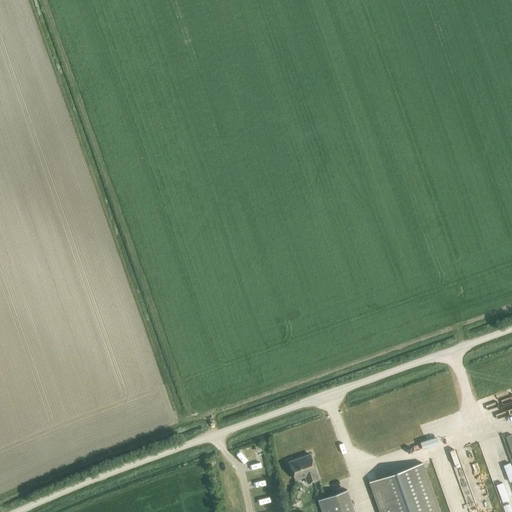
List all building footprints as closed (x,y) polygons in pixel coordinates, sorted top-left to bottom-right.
[(429,417),(433,430),(440,428),(437,415),(429,417)] [(458,443),(451,447),(455,455),(462,451),(458,443)] [(246,455),(251,452),(247,444),(242,447),(246,455)] [(307,483),(318,479),(316,472),(310,454),(289,461),(295,479),(305,476),(307,483)] [(439,511),(422,463),(369,482),(379,511),(439,511)] [(256,481),(269,477),(268,471),(254,475),(256,481)] [(318,500),(322,511),(354,511),(347,490),(318,500)] [(298,507),(300,500),(294,498),(291,504),(298,507)] [(271,511),(273,506),(263,503),(261,508),(271,511)]
